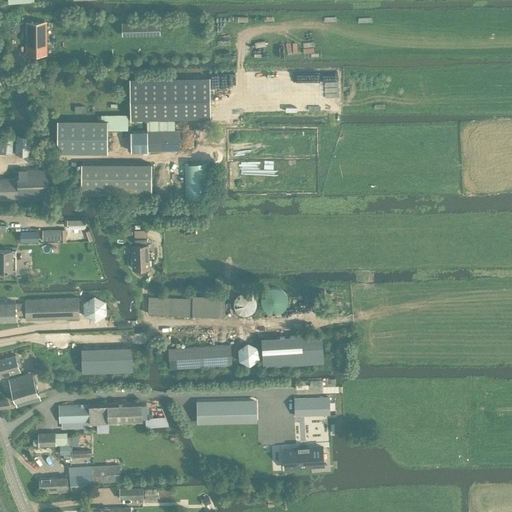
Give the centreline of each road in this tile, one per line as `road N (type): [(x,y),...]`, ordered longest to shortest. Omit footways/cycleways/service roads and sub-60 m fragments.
road 1 (track): [(366,264),(360,317),(144,322)]
road 2 (track): [(241,63),(239,98),(217,120),(208,153),(43,160)]
road 3 (track): [(511,408),(342,389),(276,391)]
